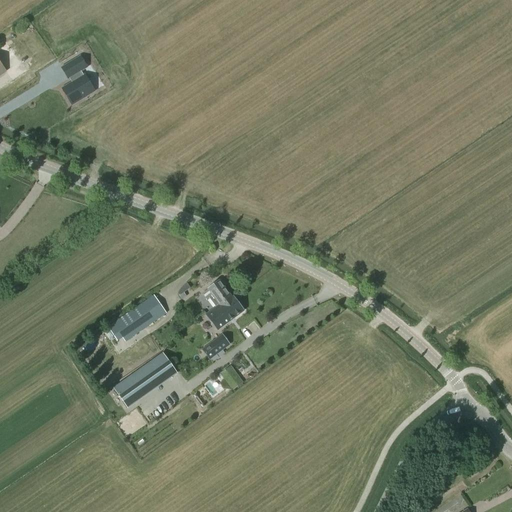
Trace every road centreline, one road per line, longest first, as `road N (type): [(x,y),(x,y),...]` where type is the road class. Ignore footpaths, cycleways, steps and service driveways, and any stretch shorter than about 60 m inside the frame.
road 1 (tertiary): [(463,409),(455,380),(334,282),(0,147)]
road 2 (track): [(162,0),(74,53),(59,43),(0,83)]
road 3 (tertiary): [(380,511),(413,450),(463,409)]
